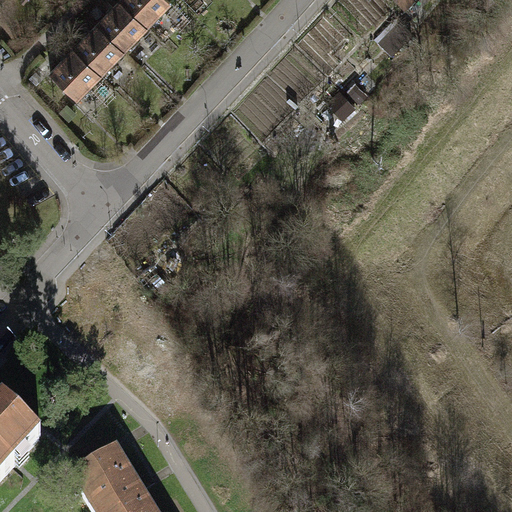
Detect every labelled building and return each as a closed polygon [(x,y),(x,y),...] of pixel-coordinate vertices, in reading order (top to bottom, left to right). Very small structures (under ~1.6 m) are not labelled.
[(124,50),(147,26),(120,0),(97,24),(124,50)] [(169,0),(120,0),(147,26),(171,2),(169,0)] [(97,24),(74,48),(101,73),(124,50),(97,24)] [(77,98),(101,73),(74,48),(51,72),(77,98)] [(0,406),(0,482),(41,439),(3,403),(0,406)] [(72,479),(92,511),(154,511),(117,451),(72,479)]
